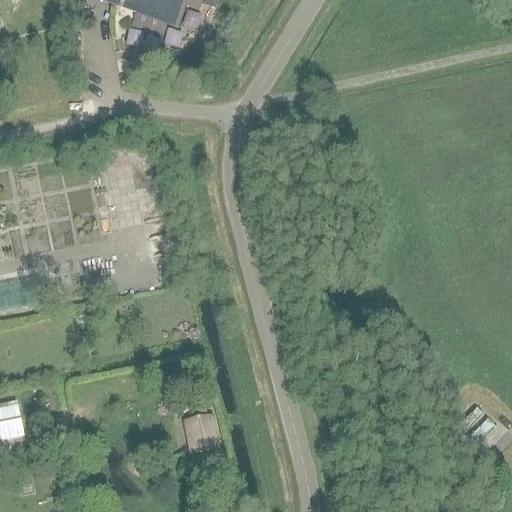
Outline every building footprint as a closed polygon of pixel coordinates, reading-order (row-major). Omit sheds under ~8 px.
[(100,0),(138,13),(132,28),(161,39),(167,24),(177,27),(185,4),(192,7),(199,4),(200,0),(100,0)] [(203,402),(192,404),(195,418),(206,416),(203,402)] [(0,441),(23,437),(17,406),(0,409),(0,441)] [(192,454),(218,449),(212,418),(207,419),(208,421),(186,425),(192,454)] [(43,460),(45,469),(62,466),(59,456),(43,460)]
